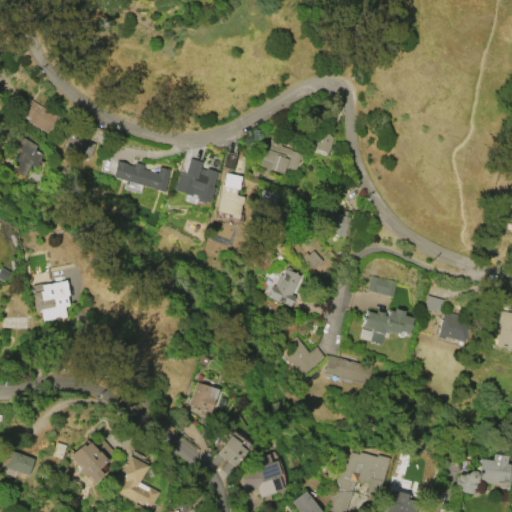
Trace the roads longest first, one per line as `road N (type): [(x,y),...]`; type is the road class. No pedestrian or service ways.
road 1 (residential): [(511,272),(485,271),(428,249),(385,216),(358,170),(342,85),(330,80),(299,89),(229,132),(200,138),(131,127),(53,76),(13,0)]
road 2 (residential): [(224,511),(197,459),(117,404),(56,377),(0,389)]
